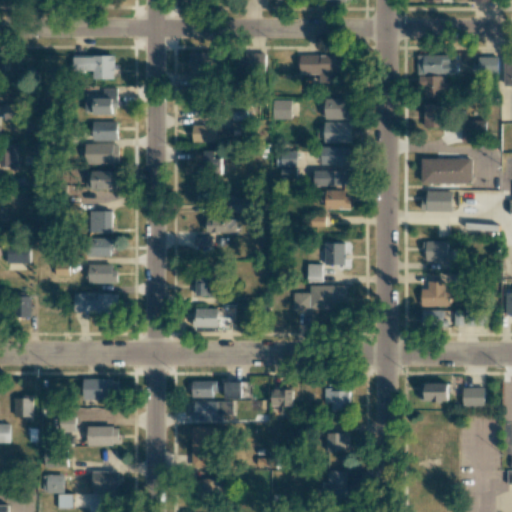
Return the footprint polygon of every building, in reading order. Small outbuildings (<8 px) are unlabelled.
[(214,52),(188,52),(188,74),(214,73),(214,52)] [(265,53),(245,53),(245,72),(265,72),(265,53)] [(114,55),(73,56),(73,71),(92,71),(92,79),(114,79),(114,55)] [(319,74),(319,82),(333,83),(334,71),(345,71),(345,55),(300,55),(300,74),(319,74)] [(457,74),(457,62),(449,62),(449,55),(417,55),(417,74),(457,74)] [(474,74),(497,73),(497,57),(474,57),(474,74)] [(208,91),(206,76),(191,78),(193,93),(208,91)] [(419,97),(449,97),(449,82),(443,82),(443,76),(419,76),(419,97)] [(116,88),(102,88),(102,95),(85,95),(85,114),(116,114),(116,88)] [(350,118),(350,99),(325,98),(325,118),(350,118)] [(291,118),(291,99),(272,99),(272,118),(291,118)] [(191,116),(211,116),(211,100),(191,100),(191,116)] [(4,120),(19,120),(19,104),(4,104),(4,120)] [(443,104),(423,104),(423,127),(444,127),(443,104)] [(248,127),(243,114),(230,118),(235,131),(248,127)] [(485,120),(462,120),(462,142),(485,142),(485,120)] [(88,140),(117,140),(117,122),(88,121),(88,140)] [(351,122),(324,122),(324,142),(350,143),(351,122)] [(192,141),(223,141),(223,133),(216,133),(216,125),(192,125),(192,141)] [(17,168),(16,143),(0,143),(0,166),(0,168),(17,168)] [(119,144),(86,144),(86,165),(119,164),(119,144)] [(349,164),(350,147),(318,146),(317,163),(349,164)] [(213,150),(191,151),(192,161),(201,161),(201,170),(221,170),(221,158),(213,158),(213,150)] [(296,166),(296,151),(280,151),(280,166),(296,166)] [(471,158),(421,159),(421,184),(472,183),(471,158)] [(296,168),(280,169),(280,177),(296,177),(296,168)] [(344,170),(315,171),(315,185),(345,185),(344,170)] [(90,171),(90,188),(116,189),(117,171),(90,171)] [(325,209),(348,209),(348,190),(325,190),(325,209)] [(452,191),(427,190),(427,198),(421,198),(421,211),(452,211),(452,191)] [(90,233),(112,232),(111,211),(89,211),(90,233)] [(324,216),(310,217),(310,226),(324,226),(324,216)] [(207,232),(235,232),(236,219),(207,218),(207,232)] [(211,236),(194,237),(195,249),(211,249),(211,236)] [(111,238),(88,238),(88,256),(111,256),(111,238)] [(424,260),(453,260),(453,248),(447,248),(447,241),(424,241),(424,260)] [(345,243),(324,243),(324,265),(345,265),(345,243)] [(30,246),(7,245),(6,263),(29,264),(30,246)] [(69,276),(69,264),(56,263),(55,275),(69,276)] [(321,263),(307,264),(307,282),(321,282),(321,263)] [(88,264),(88,283),(115,283),(115,264),(88,264)] [(195,296),(219,296),(219,275),(196,275),(195,296)] [(444,280),(427,281),(428,289),(420,289),(421,306),(450,306),(450,291),(444,291),(444,280)] [(346,285),(309,286),(309,292),(293,292),(293,310),(346,309),(346,285)] [(73,311),(118,312),(118,294),(74,293),(73,311)] [(31,317),(30,296),(15,297),(15,318),(31,317)] [(193,327),(217,327),(218,308),(194,308),(193,327)] [(422,327),(442,328),(442,310),(422,310),(422,327)] [(82,400),(114,400),(113,392),(118,392),(118,379),(81,380),(82,400)] [(241,399),(242,382),(225,381),(225,399),(241,399)] [(191,382),(192,398),(224,397),(224,382),(191,382)] [(420,383),(420,401),(447,401),(447,383),(420,383)] [(484,388),(463,388),(463,407),(484,407),(484,388)] [(292,406),(293,389),(272,389),(271,405),(292,406)] [(349,389),(325,389),(324,410),(349,410),(349,389)] [(13,416),(32,416),(32,396),(13,396),(13,416)] [(232,401),(191,402),(192,421),(222,420),(222,414),(232,414),(232,401)] [(0,442),(10,443),(10,424),(0,423),(0,442)] [(119,445),(118,426),(86,427),(86,446),(119,445)] [(215,426),(191,426),(192,468),(215,468),(215,426)] [(326,451),(347,451),(347,433),(327,433),(326,451)] [(65,449),(45,448),(44,467),(65,468),(65,449)] [(345,470),(327,470),(328,501),(352,501),(352,486),(346,486),(345,470)] [(119,471),(92,471),(91,491),(118,491),(119,471)] [(63,475),(42,474),(42,493),(63,493),(63,475)] [(214,497),(214,478),(195,479),(195,498),(214,497)] [(73,494),(58,494),(57,508),(73,509),(73,494)] [(90,499),(89,511),(113,511),(114,499),(90,499)]
